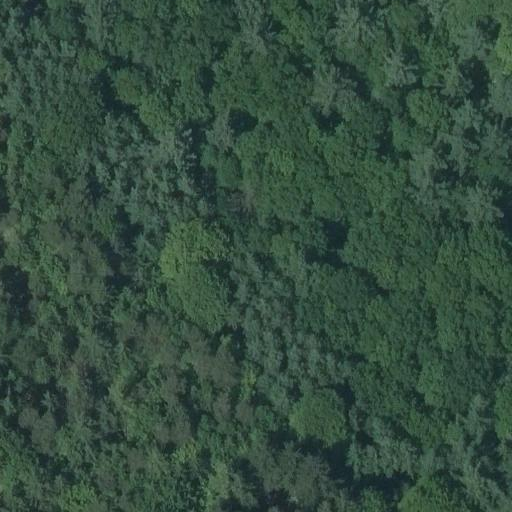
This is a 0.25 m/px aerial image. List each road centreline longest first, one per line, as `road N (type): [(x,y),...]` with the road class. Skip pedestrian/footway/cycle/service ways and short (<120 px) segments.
road 1 (track): [(283,475),(270,441),(0,126)]
road 2 (track): [(342,506),(411,491),(511,443)]
